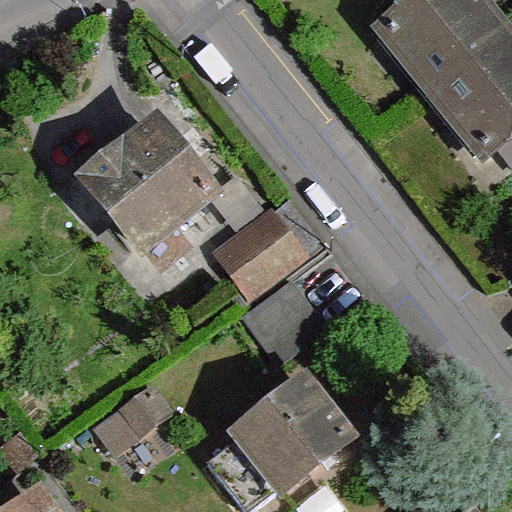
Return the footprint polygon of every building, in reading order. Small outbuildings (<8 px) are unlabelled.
[(473,0),(430,0),(387,35),(438,94),(506,39),(473,0)] [(511,47),(506,39),(438,94),(487,155),(511,134),(511,47)] [(132,165),(126,156),(89,186),(143,252),(212,197),(164,139),(132,165)] [(274,219),(304,258),(321,245),(292,206),(274,219)] [(304,258),(274,219),(225,256),(258,294),(304,258)] [(330,333),(295,286),(246,322),(283,369),(330,333)] [(346,443),(309,391),(240,445),(280,496),(346,443)] [(168,414),(154,396),(129,415),(143,433),(168,414)] [(246,511),(259,511),(280,496),(240,445),(211,467),(246,511)] [(462,511),(449,495),(426,511),(462,511)]
